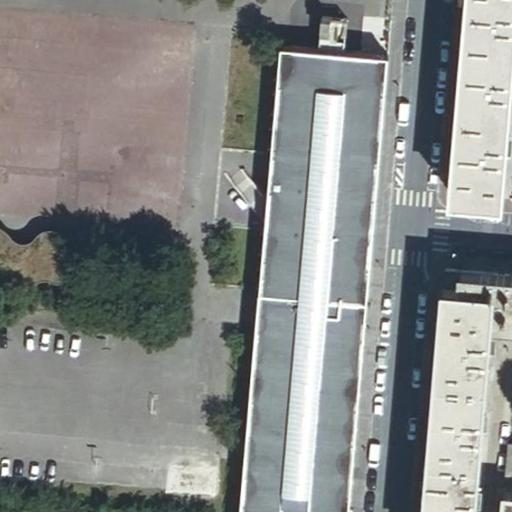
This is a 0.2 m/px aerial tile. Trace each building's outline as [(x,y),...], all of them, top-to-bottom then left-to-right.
[(511,0),(470,0),(453,203),(503,207),(507,162),(508,148),(511,106),(511,0)] [(270,199),(268,225),(247,469),(246,470),(241,511),(349,511),(389,60),(371,59),(370,60),(337,57),(336,50),(319,55),(283,52),(270,199)] [(264,198),(243,174),(230,185),(251,209),(264,198)] [(268,225),(270,199),(264,198),(251,209),(264,225),(268,225)] [(0,282),(69,285),(73,233),(0,235),(0,282)] [(462,279),(446,277),(445,293),(461,294),(462,279)] [(511,282),(462,279),(461,294),(495,297),(492,331),(511,332),(511,282)] [(425,511),(476,511),(477,501),(483,439),(484,423),(489,361),(491,346),(492,331),(495,297),(461,294),(445,293),(425,511)]
